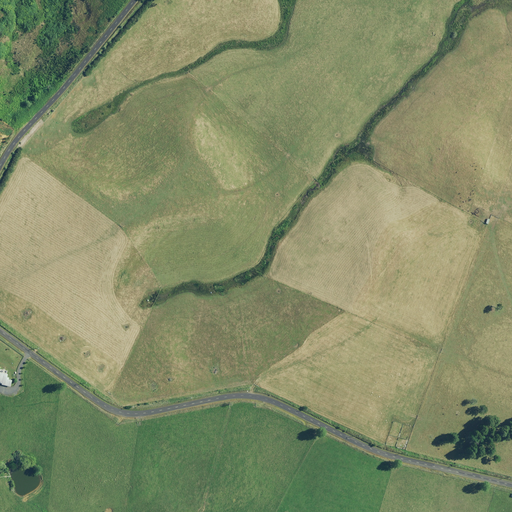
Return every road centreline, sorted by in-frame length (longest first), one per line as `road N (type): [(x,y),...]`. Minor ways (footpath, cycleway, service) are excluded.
road 1 (unclassified): [(0,330),(118,411),(258,396),(386,454),(511,485)]
road 2 (unclassified): [(134,0),(0,167)]
